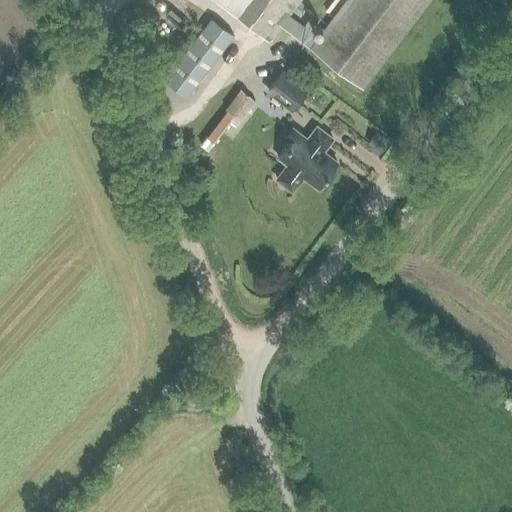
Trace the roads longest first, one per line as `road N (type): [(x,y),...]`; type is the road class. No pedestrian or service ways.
road 1 (unclassified): [(241,383),(511,31)]
road 2 (tertiary): [(241,383),(164,169),(66,0)]
road 3 (tertiary): [(285,511),(241,383)]
